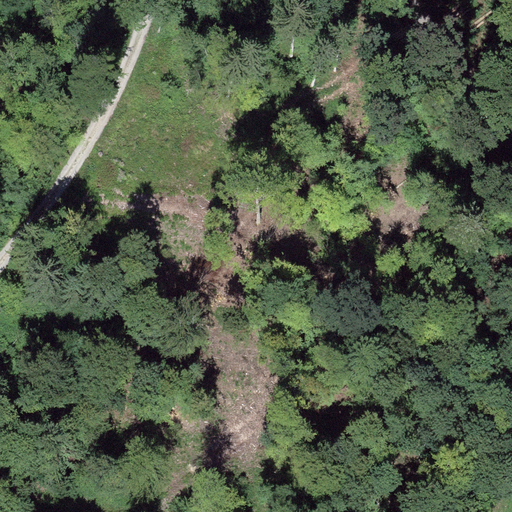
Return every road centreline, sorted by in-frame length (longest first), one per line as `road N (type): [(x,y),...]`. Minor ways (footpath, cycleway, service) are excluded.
road 1 (track): [(0,267),(64,188),(127,60),(144,0)]
road 2 (track): [(420,0),(511,109)]
